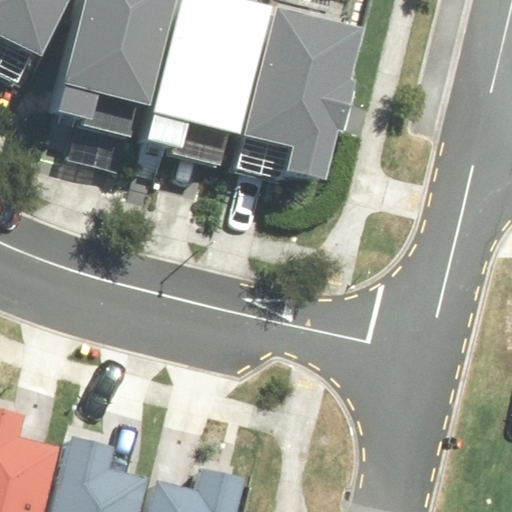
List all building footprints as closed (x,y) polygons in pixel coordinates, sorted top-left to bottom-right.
[(76,0),(0,0),(0,35),(5,26),(51,49),(76,0)] [(186,0),(95,0),(69,103),(103,111),(110,85),(162,98),(186,0)] [(283,0),(192,0),(159,131),(194,139),(200,113),(252,126),(283,0)] [(375,20),(293,0),(287,0),(256,127),(303,139),(298,162),(337,172),(349,124),(354,125),(367,73),(362,72),(375,20)] [(0,409),(0,511),(29,511),(42,447),(9,441),(14,415),(0,409)] [(63,431),(42,511),(126,511),(137,473),(101,464),(106,442),(63,431)] [(143,511),(228,511),(236,478),(193,468),(187,490),(151,481),(143,511)]
